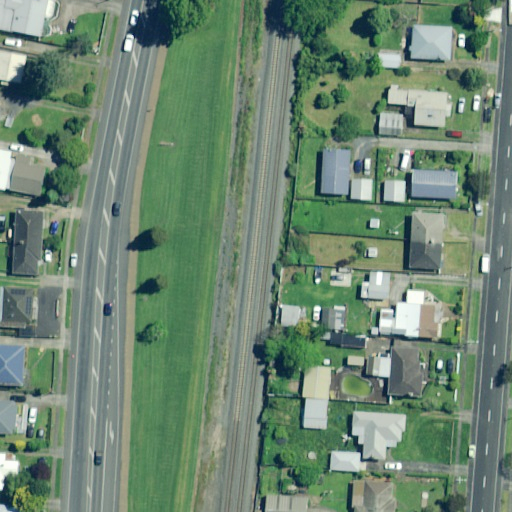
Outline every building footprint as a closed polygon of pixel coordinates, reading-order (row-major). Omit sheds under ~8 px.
[(50,0),(0,0),(0,29),(41,36),(44,17),(51,18),(54,1),(50,0)] [(451,28),(413,26),(411,58),(450,60),(451,28)] [(25,57),(0,53),(0,79),(21,83),(25,57)] [(399,55),(379,54),(378,67),(399,68),(399,55)] [(388,103),(407,105),(406,116),(416,116),(415,125),(444,127),(445,115),(450,115),(451,104),(447,104),(447,93),(389,89),(388,103)] [(403,114),(380,114),(380,134),(402,135),(403,114)] [(26,155),(0,150),(0,188),(41,195),(46,166),(25,163),(26,155)] [(349,152),(323,151),(322,193),(348,194),(349,152)] [(456,172),(413,170),(412,197),(455,198),(456,172)] [(372,180),(352,179),(351,199),(371,200),(372,180)] [(405,182),(385,181),(384,200),(404,201),(405,182)] [(43,211),(17,209),(13,273),(39,275),(43,211)] [(443,215),(413,213),(410,268),(439,269),(443,215)] [(350,273),(330,272),(330,286),(349,287),(350,273)] [(389,273),(370,273),(369,298),(388,299),(389,273)] [(0,326),(31,328),(33,288),(1,286),(0,305),(0,304),(0,326)] [(423,294),(413,293),(412,303),(398,302),(397,315),(382,314),(380,333),(438,338),(439,322),(433,321),(434,306),(422,305),(423,294)] [(365,336),(341,335),(341,346),(365,347),(365,336)] [(0,384),(24,385),(25,347),(0,345),(0,384)] [(419,349),(392,347),(392,354),(367,353),(366,375),(390,376),(389,394),(421,396),(423,365),(418,365),(419,349)] [(306,397),(327,398),(329,367),(306,366),(304,397),(306,397)] [(327,398),(306,397),(304,427),(325,428),(327,398)] [(16,402),(0,401),(0,433),(14,434),(16,402)] [(405,415),(353,412),(352,435),(359,435),(359,444),(364,444),(364,458),(385,459),(386,446),(404,447),(405,415)] [(360,453),(332,452),(330,470),(359,471),(360,453)] [(0,488),(11,489),(13,461),(14,454),(0,453),(0,488)] [(393,483),(354,481),(352,507),(355,507),(354,511),(394,511),(395,498),(392,498),(393,483)] [(305,511),(307,497),(267,495),(265,511),(305,511)]
